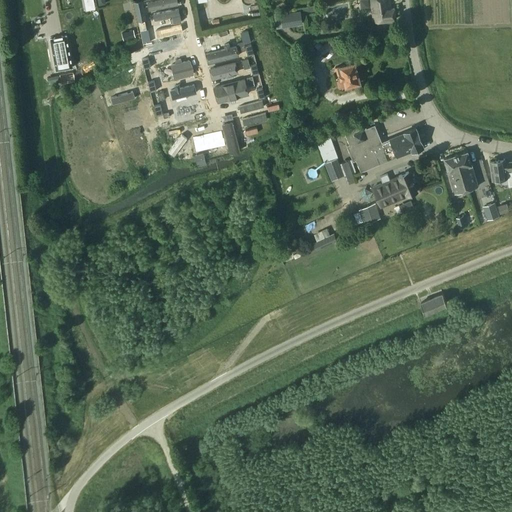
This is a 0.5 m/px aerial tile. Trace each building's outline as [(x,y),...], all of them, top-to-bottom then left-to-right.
[(96,8),(94,0),(85,0),(87,10),(96,8)] [(147,0),(151,20),(182,16),(179,0),(147,0)] [(371,0),(374,22),(396,19),(395,8),(391,9),(389,0),(371,0)] [(318,5),(302,8),(304,14),(319,11),(318,5)] [(300,11),(281,15),(283,27),(302,23),(300,11)] [(181,24),(146,33),(150,49),(185,40),(181,24)] [(230,28),(204,34),(208,52),(234,47),(230,28)] [(54,38),(50,39),(56,71),(72,68),(66,36),(62,36),(54,38)] [(327,59),(338,50),(334,46),(329,40),(322,46),(318,42),(314,45),(324,56),(327,59)] [(185,42),(160,49),(164,63),(189,56),(185,42)] [(319,54),(310,42),(305,45),(300,47),(307,56),(311,53),(314,57),(319,54)] [(248,56),(254,54),(251,44),(245,46),(248,56)] [(145,69),(151,68),(148,58),(142,59),(145,69)] [(238,59),(208,67),(212,84),(242,77),(238,59)] [(346,86),(360,82),(355,62),(341,66),(336,68),(338,75),(340,75),(342,80),(344,79),(346,86)] [(253,76),(259,74),(256,64),(250,66),(253,76)] [(253,76),(246,78),(247,78),(249,86),(255,85),(253,76)] [(190,77),(164,84),(168,98),(194,91),(191,77),(190,77)] [(148,82),(151,92),(157,91),(154,81),(148,82)] [(249,86),(217,94),(223,118),(256,109),(249,86)] [(256,89),(259,99),(265,98),(262,88),(256,89)] [(195,95),(171,101),(173,107),(197,101),(195,95)] [(201,102),(170,111),(173,126),(205,118),(201,102)] [(154,106),(157,116),(163,114),(160,104),(154,106)] [(262,110),(236,117),(240,128),(264,122),(262,110)] [(223,129),(235,127),(234,119),(221,121),(223,129)] [(375,124),(369,126),(362,129),(360,125),(344,131),(349,143),(346,145),(353,161),(356,160),(360,171),(396,157),(411,151),(411,152),(424,147),(416,127),(403,132),(403,133),(389,139),(382,142),(375,124)] [(188,126),(165,132),(169,147),(192,141),(188,126)] [(220,131),(197,136),(199,145),(222,139),(220,131)] [(228,139),(202,145),(206,159),(232,152),(228,139)] [(184,144),(169,147),(170,153),(185,149),(184,144)] [(194,159),(192,150),(177,152),(179,161),(194,159)] [(444,159),(449,173),(455,193),(478,186),(467,151),(444,159)] [(203,153),(194,155),(196,161),(205,159),(203,153)] [(324,162),(331,180),(343,175),(337,158),(334,159),(328,161),(327,161),(324,162)] [(504,159),(490,161),(492,180),(508,178),(509,187),(511,186),(511,162),(510,162),(509,162),(505,163),(504,159)] [(400,177),(396,178),(390,181),(388,175),(381,178),(383,184),(373,188),(381,207),(407,196),(417,192),(409,172),(399,176),(400,177)] [(381,218),(375,203),(358,209),(364,224),(381,218)] [(494,204),(483,207),(487,220),(498,217),(494,204)] [(506,204),(498,206),(500,213),(508,211),(506,204)] [(463,216),(456,218),(459,228),(466,226),(463,216)] [(334,234),(313,244),(316,250),(337,240),(334,234)] [(421,302),(424,312),(447,303),(443,293),(421,302)]
